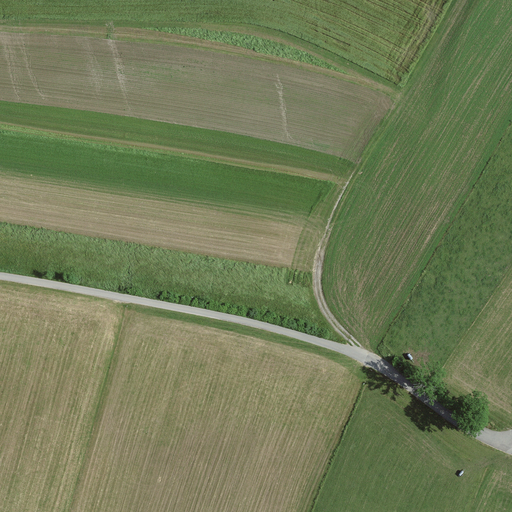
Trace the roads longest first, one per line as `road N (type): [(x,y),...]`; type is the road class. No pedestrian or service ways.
road 1 (unclassified): [(511,445),(453,418),(374,361),(324,342),(0,275)]
road 2 (track): [(360,355),(329,317),(318,271),(323,240),(367,154)]
